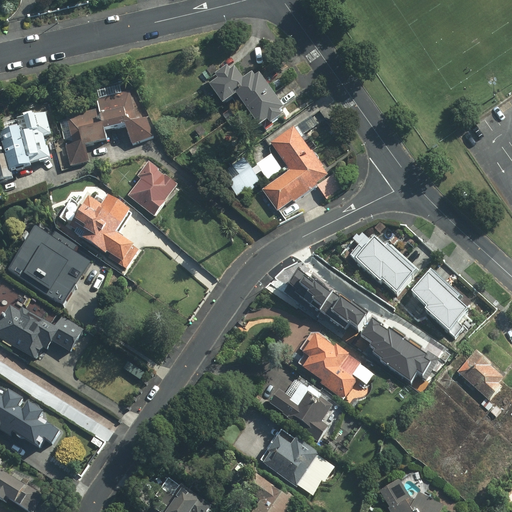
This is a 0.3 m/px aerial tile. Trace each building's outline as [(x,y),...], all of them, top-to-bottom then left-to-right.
[(211,87),(207,91),(220,110),(233,101),(255,133),(264,126),(266,131),(279,122),(276,118),(281,115),(256,79),(251,83),(249,79),(240,85),(232,73),(227,76),(224,71),(208,82),(211,87)] [(128,126),(133,146),(159,137),(152,118),(141,121),(133,92),(99,100),(101,109),(68,117),(74,143),(67,145),(73,168),(94,163),(92,146),(113,141),(113,131),(128,126)] [(229,111),(222,116),(231,130),(238,125),(229,111)] [(0,159),(0,165),(5,184),(24,179),(22,172),(43,167),(42,163),(58,159),(55,148),(54,148),(51,136),(57,135),(52,112),(41,115),(41,112),(29,115),(29,118),(22,120),(24,129),(8,133),(14,156),(0,159)] [(287,173),(260,192),(276,215),(327,179),(321,171),(323,170),(311,154),(310,155),(292,130),(268,147),(287,173)] [(280,172),(271,158),(255,168),(265,182),(280,172)] [(219,177),(235,200),(260,183),(244,160),(219,177)] [(145,181),(132,196),(160,218),(185,186),(155,162),(142,179),(145,181)] [(345,189),(335,176),(316,189),(326,203),(345,189)] [(123,233),(139,210),(116,195),(109,206),(94,196),(72,227),(111,253),(109,256),(130,270),(144,251),(140,248),(142,246),(123,233)] [(69,308),(99,264),(80,251),(82,247),(60,233),(58,237),(43,227),(14,271),(69,308)] [(395,300),(419,274),(390,248),(384,255),(383,254),(380,257),(370,247),(363,255),(357,250),(349,260),(354,264),(353,266),(378,289),(380,287),(395,300)] [(300,271),(287,290),(319,312),(333,292),(312,277),(311,279),(300,271)] [(432,275),(409,301),(423,314),(422,315),(457,347),(477,325),(468,317),(470,315),(460,305),(462,302),(432,275)] [(333,292),(319,312),(345,330),(351,321),(357,325),(366,311),(353,302),(352,304),(333,292)] [(13,305),(0,327),(0,337),(42,361),(49,349),(55,352),(59,344),(78,354),(91,331),(68,318),(62,328),(26,307),(24,311),(13,305)] [(373,317),(362,333),(378,343),(374,349),(408,371),(410,367),(428,378),(440,360),(373,317)] [(319,387),(343,403),(357,383),(365,388),(373,376),(312,335),(299,353),(303,356),(300,359),(303,360),(298,368),(302,371),(301,372),(321,385),(319,387)] [(455,375),(489,404),(501,390),(498,387),(502,383),(488,371),(491,368),(474,354),(455,375)] [(276,395),(267,409),(281,418),(280,418),(286,422),(285,423),(304,435),(305,433),(319,443),(328,429),(322,425),(332,409),(300,387),(289,404),(276,395)] [(0,433),(1,433),(2,434),(4,431),(16,438),(20,432),(43,447),(45,445),(48,447),(53,440),(58,444),(67,431),(49,419),(53,413),(37,403),(31,412),(27,409),(32,400),(16,390),(10,398),(0,391),(0,433)] [(262,466),(260,469),(296,492),(297,490),(312,499),(321,484),(324,485),(334,471),(317,460),(318,458),(280,434),(258,465),(262,466)] [(0,463),(0,497),(1,498),(3,496),(27,511),(35,511),(46,496),(44,495),(45,494),(0,463)] [(251,477),(240,494),(256,505),(251,511),(289,511),(296,502),(279,491),(277,494),(251,477)] [(440,511),(443,508),(418,495),(413,504),(398,481),(378,494),(389,509),(386,511),(440,511)] [(167,511),(207,511),(210,509),(180,489),(165,510),(167,511)]
